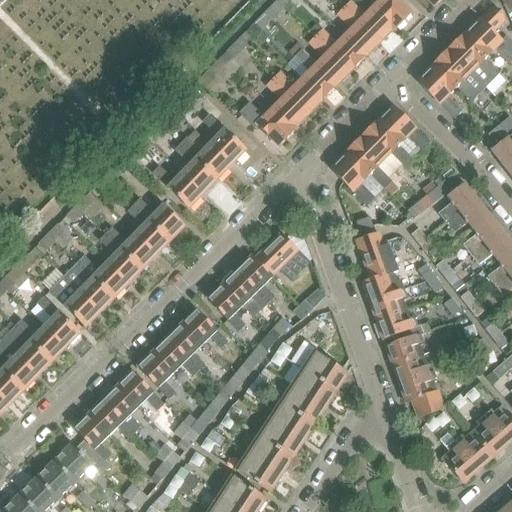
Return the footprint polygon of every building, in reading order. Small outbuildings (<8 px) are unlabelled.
[(396,30),(373,7),(364,16),(347,0),(346,0),(342,5),(380,43),(393,30),(394,32),(396,30)] [(396,30),(411,15),(396,0),(379,0),(373,7),(396,30)] [(271,22),(281,12),(274,5),(264,15),(271,22)] [(365,58),(380,43),(342,5),(335,12),(351,29),(343,36),(365,58)] [(498,12),(492,10),(491,9),(478,22),(477,21),(460,38),(483,61),(493,51),(505,63),(506,62),(509,66),(511,62),(511,43),(506,38),(501,43),(494,36),(498,32),(495,29),(502,22),(498,12)] [(261,32),(271,22),(264,15),(254,25),(261,32)] [(365,58),(343,36),(335,45),(319,29),(313,35),(351,73),(365,58)] [(243,51),(253,41),(246,34),(236,44),(243,51)] [(336,87),(351,73),(313,35),(307,41),(323,57),(314,65),(336,87)] [(483,61),(460,38),(446,52),(485,91),(499,76),(483,61)] [(233,61),(243,51),(236,44),(226,54),(233,61)] [(336,87),(314,65),(298,49),(292,56),(308,71),(301,79),(323,101),(336,87)] [(485,91),(446,52),(432,67),(455,90),(470,105),(485,91)] [(205,90),(228,67),(220,60),(198,83),(205,90)] [(455,90),(432,67),(415,84),(449,117),(454,122),(461,115),(445,99),(455,90)] [(323,101),(301,79),(292,87),(276,72),(269,79),(306,117),(323,101)] [(294,129),(306,117),(269,79),(264,84),(280,100),(270,110),(293,133),(296,130),(294,129)] [(179,117),(189,107),(182,100),(172,110),(179,117)] [(293,133),(270,110),(261,118),(250,107),(243,113),(278,148),(293,133)] [(422,153),(429,146),(429,145),(392,108),(375,125),(398,148),(407,139),(422,153)] [(164,131),(174,121),(167,114),(157,125),(164,131)] [(207,144),(229,166),(243,151),(208,116),(201,123),(209,131),(213,128),(218,133),(207,144)] [(155,142),(164,131),(157,125),(147,135),(155,142)] [(413,162),(398,148),(375,125),(361,140),(384,162),(391,155),(405,170),(413,162)] [(501,137),(495,129),(487,136),(493,144),(501,137)] [(229,166),(207,144),(197,155),(192,150),(195,147),(186,138),(180,145),(215,180),(229,166)] [(506,138),(505,138),(489,151),(502,168),(511,160),(511,144),(511,145),(506,138)] [(377,169),(384,162),(361,140),(347,154),(369,177),(384,191),(392,183),(377,169)] [(201,194),(215,180),(180,145),(173,152),(178,158),(171,165),(201,194)] [(131,166),(144,152),(138,146),(124,159),(131,166)] [(360,186),(369,177),(347,154),(330,171),(340,181),(367,208),(375,200),(360,186)] [(511,180),(511,160),(502,168),(511,180)] [(186,208),(201,194),(171,165),(164,172),(159,166),(151,174),(186,208)] [(112,185),(122,175),(115,168),(105,178),(112,185)] [(440,190),(446,197),(447,198),(445,199),(449,204),(436,215),(443,225),(475,200),(464,185),(456,174),(439,188),(440,190)] [(102,195),(112,185),(105,178),(95,188),(102,195)] [(446,197),(440,190),(430,197),(435,205),(446,197)] [(84,214),(93,204),(86,197),(76,207),(84,214)] [(488,216),(479,205),(475,200),(443,225),(451,235),(465,224),(469,230),(488,216)] [(182,227),(162,207),(150,218),(145,212),(148,209),(140,201),(133,208),(168,242),(182,227)] [(425,213),(418,204),(406,213),(413,221),(425,213)] [(74,224),(84,214),(76,207),(67,217),(74,224)] [(154,256),(168,242),(133,208),(126,214),(135,222),(138,219),(144,226),(133,236),(154,256)] [(468,257),(500,232),(488,216),(469,230),(474,236),(461,247),(468,257)] [(369,218),(355,223),(359,234),(373,229),(369,218)] [(55,243),(65,233),(58,226),(48,236),(55,243)] [(154,256),(133,236),(123,246),(117,240),(120,237),(112,229),(104,236),(140,270),(154,256)] [(419,246),(427,240),(419,230),(411,236),(419,246)] [(359,255),(387,246),(382,231),(354,241),(359,255)] [(494,262),(511,247),(500,232),(468,257),(476,266),(489,256),(494,262)] [(45,253),(55,243),(48,236),(38,246),(45,253)] [(126,285),(140,270),(104,236),(98,243),(106,251),(109,248),(115,254),(105,265),(126,285)] [(282,236),(255,262),(271,278),(279,270),(291,283),(310,265),(282,236)] [(419,246),(427,256),(435,250),(427,240),(419,246)] [(392,250),(389,251),(387,246),(359,255),(368,281),(393,272),(400,270),(392,250)] [(493,288),(511,272),(511,247),(494,262),(498,268),(485,278),(493,288)] [(126,285),(105,265),(95,274),(89,268),(92,266),(84,257),(76,265),(112,299),(126,285)] [(24,275),(33,265),(26,258),(16,268),(24,275)] [(271,279),(271,278),(255,262),(252,259),(239,272),(270,304),(275,299),(263,287),(271,279)] [(444,278),(452,272),(444,262),(436,268),(444,278)] [(76,265),(62,279),(77,293),(98,313),(112,299),(76,265)] [(14,285),(24,275),(16,268),(7,278),(14,285)] [(428,282),(435,277),(427,268),(421,273),(428,282)] [(239,272),(224,286),(243,306),(251,299),(263,311),(270,304),(239,272)] [(401,282),(397,283),(393,272),(368,281),(368,282),(362,284),(368,302),(404,290),(401,282)] [(444,278),(452,288),(460,282),(452,272),(444,278)] [(511,272),(493,288),(501,298),(511,288),(511,272)] [(435,277),(428,282),(436,291),(442,286),(435,277)] [(62,279),(48,293),(84,328),(98,313),(77,293),(62,279)] [(243,306),(224,286),(208,301),(239,333),(246,327),(234,315),(243,306)] [(375,321),(406,310),(403,299),(407,298),(404,290),(368,302),(375,321)] [(469,309),(477,303),(469,293),(461,299),(469,309)] [(43,327),(64,348),(79,334),(43,299),(36,306),(44,314),(47,311),(53,317),(43,327)] [(305,302),(299,308),(308,316),(313,311),(305,302)] [(461,311),(454,302),(447,307),(455,316),(461,311)] [(469,309),(476,319),(484,313),(477,303),(469,309)] [(308,316),(299,308),(293,314),(302,322),(308,316)] [(416,327),(414,319),(410,320),(406,310),(375,321),(381,339),(388,336),(416,327)] [(183,329),(203,349),(210,342),(217,349),(224,341),(198,314),(183,329)] [(64,348),(43,327),(33,337),(27,331),(29,329),(21,321),(14,328),(50,363),(64,348)] [(289,326),(284,321),(276,330),(282,335),(289,326)] [(493,341),(501,334),(493,324),(486,331),(493,341)] [(426,335),(423,325),(416,327),(420,337),(426,335)] [(392,347),(420,337),(416,327),(388,336),(392,347)] [(467,340),(478,337),(474,327),(464,330),(467,340)] [(35,377),(50,363),(14,328),(8,334),(16,342),(20,339),(26,345),(14,356),(35,377)] [(193,358),(203,349),(183,329),(168,343),(195,370),(200,365),(193,358)] [(493,341),(501,351),(509,344),(501,334),(493,341)] [(391,367),(422,356),(419,346),(423,345),(420,337),(392,347),(385,349),(391,367)] [(481,357),(483,357),(494,353),(484,341),(476,344),(481,357)] [(188,378),(195,370),(168,343),(154,357),(174,378),(182,370),(188,378)] [(277,354),(286,360),(292,351),(283,345),(277,354)] [(260,348),(253,357),(258,362),(266,353),(260,348)] [(349,376),(339,369),(316,353),(304,372),(338,393),(349,376)] [(483,357),(486,367),(497,363),(494,353),(483,357)] [(280,369),(286,360),(277,354),(271,363),(280,369)] [(35,377),(14,356),(5,366),(0,360),(0,358),(2,357),(0,355),(0,370),(21,392),(35,377)] [(397,385),(432,373),(430,365),(426,367),(422,356),(391,367),(397,385)] [(510,372),(511,370),(511,356),(503,365),(510,372)] [(166,386),(174,378),(154,357),(139,372),(166,400),(172,393),(166,386)] [(253,357),(233,380),(239,385),(253,369),(258,362),(253,357)] [(500,381),(510,372),(503,365),(493,373),(500,381)] [(0,399),(7,406),(21,392),(0,370),(0,399)] [(327,410),(338,393),(304,372),(293,388),(327,410)] [(435,393),(432,383),(435,382),(432,373),(397,385),(403,404),(410,402),(435,393)] [(148,419),(163,404),(136,376),(121,390),(140,410),(148,419)] [(254,386),(261,391),(263,392),(269,383),(259,377),(254,386)] [(233,380),(220,395),(226,401),(239,385),(233,380)] [(261,391),(254,386),(252,385),(246,394),(256,400),(261,391)] [(316,427),(327,410),(293,388),(282,405),(316,427)] [(132,419),(140,410),(121,390),(106,404),(134,433),(139,427),(132,419)] [(481,398),(474,390),(466,397),(473,405),(481,398)] [(437,392),(435,393),(410,402),(417,422),(444,413),(444,411),(458,398),(453,392),(441,402),(437,392)] [(219,409),(226,401),(220,395),(213,404),(219,409)] [(452,404),(453,405),(459,412),(467,404),(460,396),(452,404)] [(129,438),(134,433),(106,404),(92,418),(111,439),(120,430),(129,438)] [(305,444),(316,427),(282,405),(271,422),(305,444)] [(242,413),(233,408),(233,407),(227,416),(236,422),(242,413)] [(501,409),(493,416),(486,408),(480,413),(505,443),(511,437),(511,420),(505,412),(504,413),(501,409)] [(213,417),(207,412),(201,418),(206,423),(213,417)] [(490,456),(505,443),(480,413),(474,418),(481,427),(472,434),(490,456)] [(451,422),(444,414),(435,421),(440,427),(442,430),(451,422)] [(230,432),(236,422),(227,416),(221,426),(230,432)] [(103,447),(111,439),(92,418),(77,432),(85,441),(103,461),(104,460),(111,454),(103,447)] [(440,427),(435,421),(433,418),(425,426),(432,434),(440,427)] [(198,421),(190,430),(197,435),(204,426),(198,421)] [(294,460),(305,444),(271,422),(260,439),(294,460)] [(197,435),(190,430),(184,424),(176,434),(189,444),(197,435)] [(472,434),(463,442),(456,433),(450,438),(475,468),(490,456),(472,434)] [(460,481),(475,468),(450,438),(444,443),(452,453),(442,461),(460,481)] [(201,449),(211,455),(216,445),(207,439),(201,449)] [(283,477),(294,460),(260,439),(249,456),(283,477)] [(110,467),(104,460),(103,461),(85,441),(76,450),(93,469),(94,468),(101,476),(101,475),(110,467)] [(182,459),(166,445),(155,458),(159,462),(162,463),(171,471),(182,459)] [(93,469),(76,450),(73,447),(56,464),(76,485),(81,490),(93,478),(95,481),(101,476),(94,468),(93,469)] [(199,469),(205,460),(196,454),(190,463),(199,469)] [(272,495),(283,477),(249,456),(238,473),(272,495)] [(171,471),(162,463),(159,462),(147,477),(158,487),(171,471)] [(59,501),(76,485),(56,464),(38,481),(59,501)] [(189,499),(200,482),(181,470),(176,477),(170,486),(179,492),(189,499)] [(113,487),(101,475),(101,476),(95,481),(94,482),(106,494),(113,487)] [(248,511),(260,511),(268,500),(235,479),(223,497),(248,511)] [(35,511),(48,511),(59,501),(38,481),(21,497),(35,511)] [(173,501),(179,493),(179,492),(170,486),(164,495),(157,502),(168,510),(173,501)] [(96,504),(84,492),(77,499),(89,511),(96,504)] [(145,501),(136,493),(128,503),(137,511),(145,501)] [(35,511),(21,497),(6,511),(35,511)] [(248,511),(223,497),(213,511),(248,511)] [(165,511),(168,510),(157,502),(151,507),(148,511),(165,511)]
